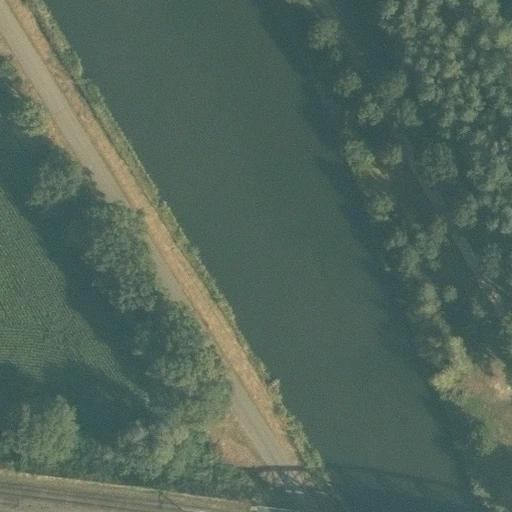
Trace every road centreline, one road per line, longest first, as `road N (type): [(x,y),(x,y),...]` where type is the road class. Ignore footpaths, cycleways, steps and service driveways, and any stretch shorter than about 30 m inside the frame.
road 1 (unclassified): [(310,511),(0,6)]
road 2 (track): [(511,322),(319,0)]
